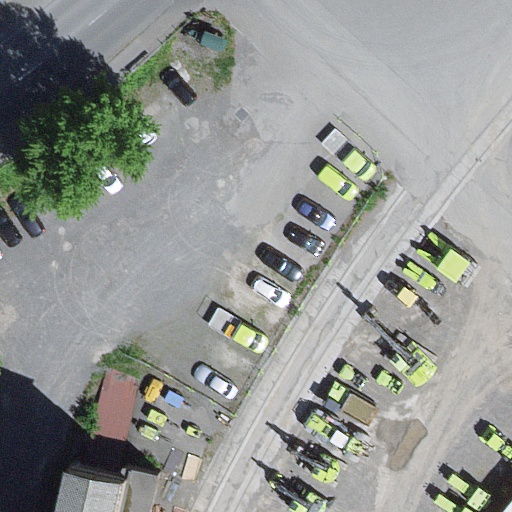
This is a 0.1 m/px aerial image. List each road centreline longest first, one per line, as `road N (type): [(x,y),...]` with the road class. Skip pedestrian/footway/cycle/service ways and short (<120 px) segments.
road 1 (primary): [(0,93),(120,0)]
road 2 (unknown): [(414,113),(511,187)]
